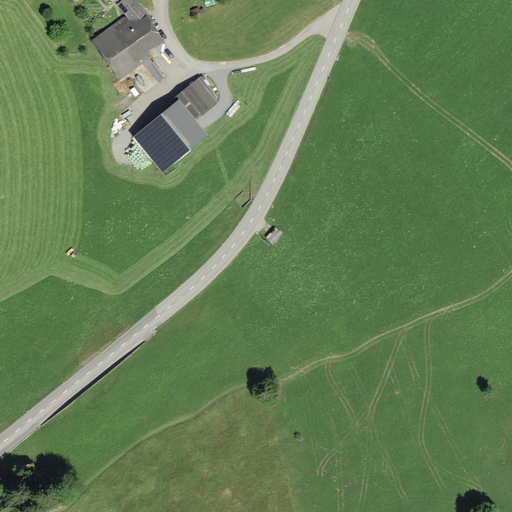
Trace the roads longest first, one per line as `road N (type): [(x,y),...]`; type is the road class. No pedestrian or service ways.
road 1 (primary): [(351,0),(271,186),(241,235),(167,308),(0,445)]
road 2 (track): [(511,164),(341,23),(322,24),(266,58),(210,67),(177,50),(164,0)]
